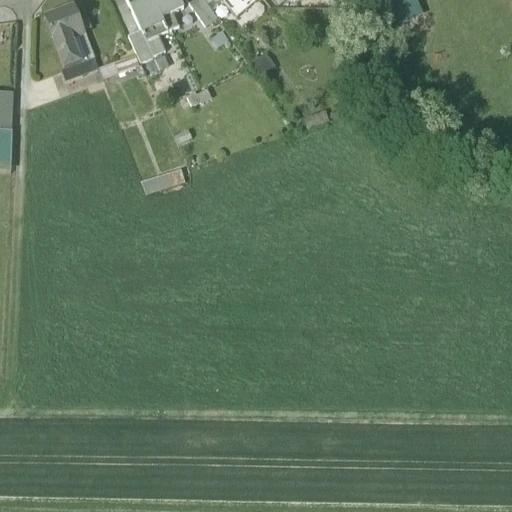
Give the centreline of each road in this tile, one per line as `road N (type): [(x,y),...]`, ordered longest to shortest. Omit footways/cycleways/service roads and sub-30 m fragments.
road 1 (track): [(511,422),(0,420)]
road 2 (track): [(5,420),(17,111)]
